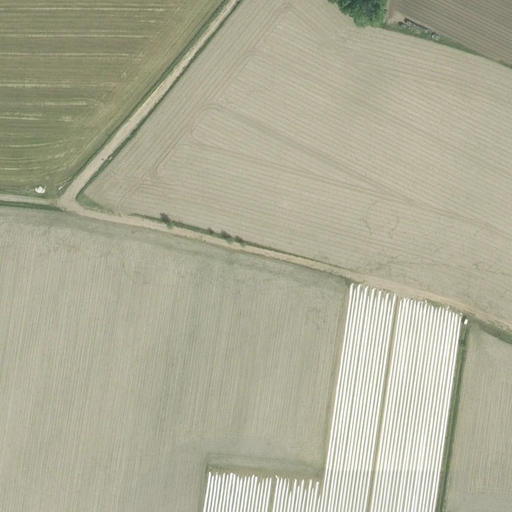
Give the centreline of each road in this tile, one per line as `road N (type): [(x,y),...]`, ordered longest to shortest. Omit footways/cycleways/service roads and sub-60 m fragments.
road 1 (track): [(61,204),(194,232),(511,332)]
road 2 (unknown): [(61,204),(234,0)]
